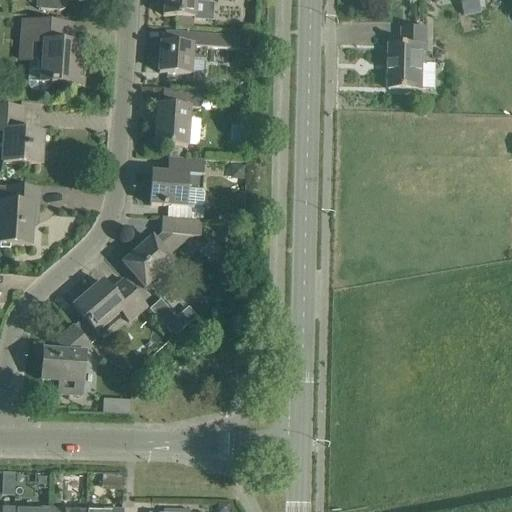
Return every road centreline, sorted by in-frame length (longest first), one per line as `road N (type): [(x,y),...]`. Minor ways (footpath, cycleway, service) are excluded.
road 1 (residential): [(5,438),(14,323),(91,246),(113,207),(130,0)]
road 2 (secondary): [(301,445),(310,0)]
road 3 (residential): [(301,445),(5,438)]
